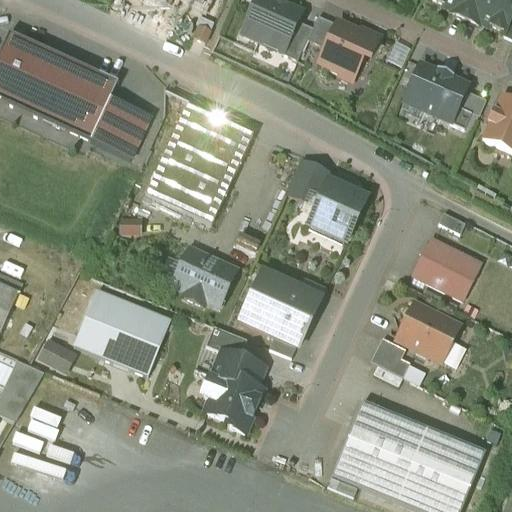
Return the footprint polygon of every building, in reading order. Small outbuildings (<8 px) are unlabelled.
[(286,8),(268,0),(258,0),(242,37),(264,47),(269,54),(278,53),(282,55),(283,56),(297,26),(301,18),(287,11),(286,8)] [(464,23),(476,0),(429,0),(429,3),(454,14),(452,18),(464,23)] [(511,0),(476,0),(464,23),(477,29),(479,25),(503,36),(504,37),(511,19),(511,0)] [(511,19),(504,37),(503,36),(502,40),(511,44),(511,19)] [(336,29),(318,21),(312,33),(307,45),(325,53),(336,29)] [(312,33),(297,26),(283,56),(282,55),(281,58),(297,66),(307,45),(312,33)] [(350,36),(337,30),(339,27),(337,26),(336,29),(325,53),(318,67),(353,83),(365,58),(371,61),(380,42),(361,33),(358,39),(350,35),(350,36)] [(0,55),(0,59),(108,108),(110,103),(117,87),(8,37),(0,55)] [(108,108),(0,59),(0,80),(100,125),(108,108)] [(436,76),(420,69),(403,106),(450,127),(451,127),(458,113),(465,96),(468,90),(452,84),(453,81),(437,74),(436,76)] [(100,125),(0,80),(0,104),(90,146),(100,125)] [(484,105),(465,96),(458,113),(471,119),(477,121),(484,105)] [(511,104),(502,100),(494,116),(493,115),(488,127),(489,128),(482,144),(485,145),(489,147),(511,157),(511,104)] [(150,121),(110,103),(108,108),(100,125),(90,146),(89,147),(90,147),(130,165),(150,121)] [(186,111),(145,202),(211,232),(252,141),(239,135),(216,125),(186,111)] [(458,113),(451,127),(450,127),(449,128),(464,135),(471,119),(458,113)] [(220,118),(216,125),(239,135),(241,128),(240,126),(223,117),(220,118)] [(332,181),(299,166),(284,199),(304,208),(308,198),(320,203),(328,188),(329,188),(332,181)] [(329,188),(328,188),(320,203),(308,230),(346,247),(365,205),(329,188)] [(465,229),(443,218),(438,229),(459,240),(465,229)] [(481,270),(430,244),(412,281),(462,306),(481,270)] [(235,277),(188,255),(171,291),(185,297),(183,302),(203,312),(205,307),(219,313),(235,277)] [(320,305),(262,278),(240,326),(274,341),(296,351),(298,352),(320,305)] [(0,337),(22,289),(0,279),(0,337)] [(170,327),(96,296),(73,352),(147,382),(170,327)] [(460,332),(414,309),(405,325),(406,325),(403,326),(404,329),(403,329),(395,346),(441,368),(452,348),(460,332)] [(246,345),(213,332),(205,351),(222,358),(222,356),(239,363),(246,345)] [(296,351),(274,341),(269,354),(291,364),(296,351)] [(405,356),(382,344),(370,367),(402,383),(409,369),(400,365),(405,356)] [(66,354),(49,345),(40,365),(55,373),(66,354)] [(452,348),(441,368),(455,374),(465,354),(452,348)] [(239,363),(222,356),(222,358),(213,380),(210,379),(203,396),(205,402),(210,404),(205,417),(227,426),(229,432),(244,438),(262,395),(255,392),(263,373),(239,363)] [(16,366),(0,399),(0,420),(14,427),(43,378),(16,366)] [(462,511),(485,458),(362,407),(331,482),(404,511),(462,511)]
